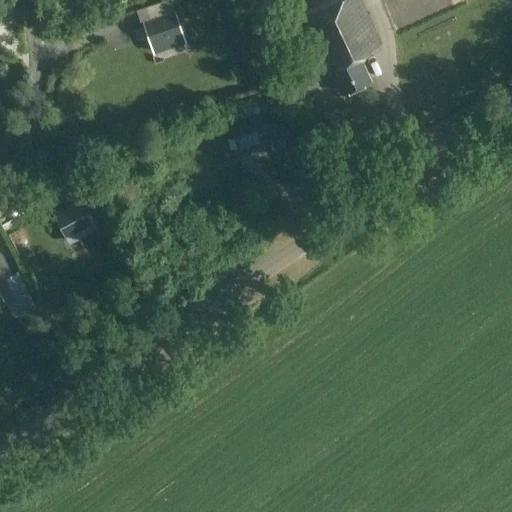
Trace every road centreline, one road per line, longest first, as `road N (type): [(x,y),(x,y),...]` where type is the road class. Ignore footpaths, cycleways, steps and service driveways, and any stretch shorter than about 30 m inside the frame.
road 1 (unclassified): [(0,452),(511,105)]
road 2 (residential): [(0,190),(21,152),(31,100),(23,0)]
